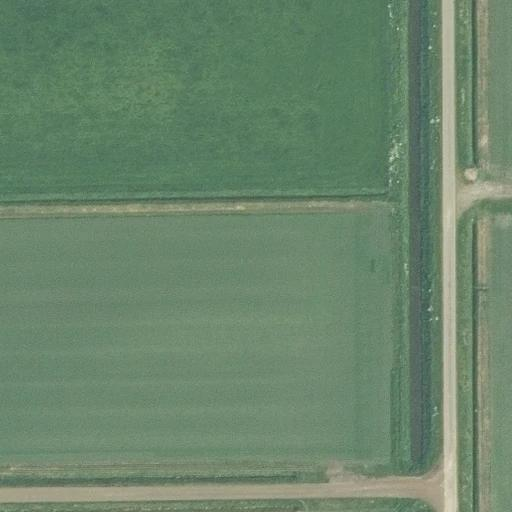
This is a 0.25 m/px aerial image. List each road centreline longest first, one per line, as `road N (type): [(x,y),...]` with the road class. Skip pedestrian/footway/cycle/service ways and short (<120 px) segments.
road 1 (unclassified): [(449,511),(446,0)]
road 2 (track): [(449,486),(0,494)]
